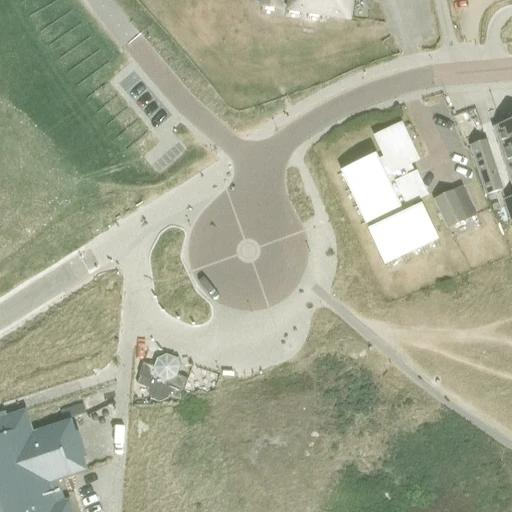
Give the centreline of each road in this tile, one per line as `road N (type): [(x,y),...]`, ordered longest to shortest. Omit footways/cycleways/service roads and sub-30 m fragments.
road 1 (unclassified): [(511,68),(385,87),(302,128),(259,166)]
road 2 (unknown): [(511,385),(425,357),(314,288)]
road 3 (unclassified): [(128,39),(192,111),(259,166)]
road 4 (unclassified): [(253,214),(229,218),(213,235),(217,272),(251,287),(281,266)]
